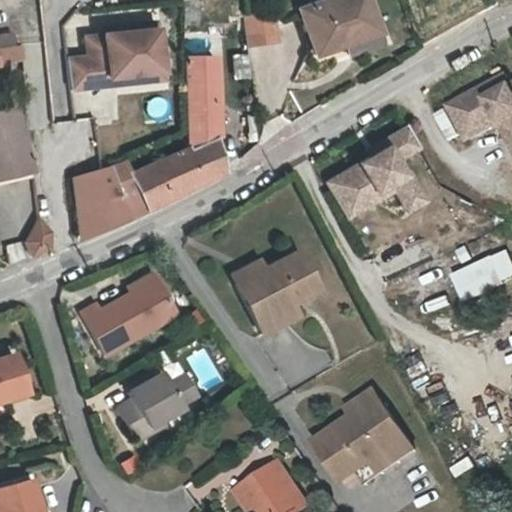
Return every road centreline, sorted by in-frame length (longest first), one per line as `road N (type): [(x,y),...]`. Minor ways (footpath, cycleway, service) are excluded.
road 1 (residential): [(163,222),(511,25)]
road 2 (unknown): [(65,265),(53,190),(63,143),(56,42),(81,4)]
road 3 (residential): [(39,277),(86,453),(130,511)]
road 4 (residential): [(163,222),(273,385)]
road 5 (residential): [(39,277),(163,222)]
